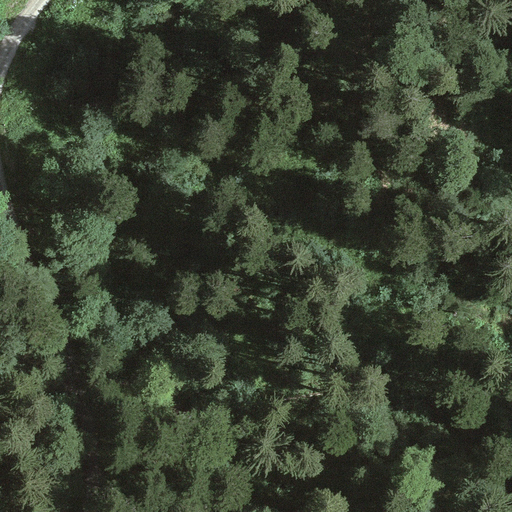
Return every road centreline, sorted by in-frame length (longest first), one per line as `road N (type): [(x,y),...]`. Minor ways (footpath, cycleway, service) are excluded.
road 1 (track): [(99,511),(90,438),(64,346),(16,249),(0,180)]
road 2 (track): [(0,124),(3,98),(77,0)]
